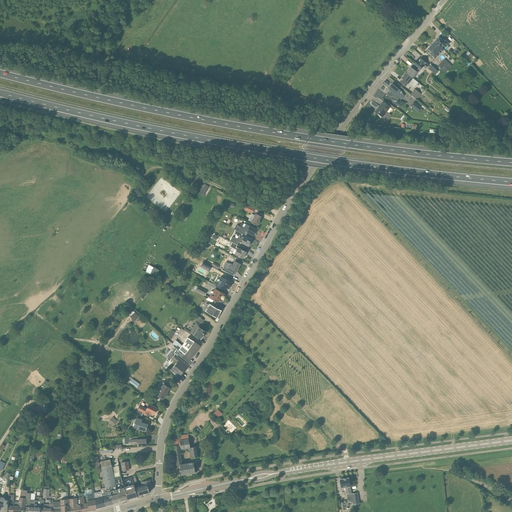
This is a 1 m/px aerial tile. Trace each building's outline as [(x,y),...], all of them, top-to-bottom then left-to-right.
[(438,44),(444,49),(449,44),(443,39),(442,40),(438,37),(434,42),(438,45),(438,44)] [(444,49),(438,44),(438,45),(434,42),(427,49),(431,52),(430,54),(435,59),(444,49)] [(416,60),(414,64),(421,69),(423,66),(425,68),(428,65),(420,58),(418,62),(416,60)] [(445,59),(438,66),(446,73),(452,66),(445,59)] [(416,75),(421,69),(414,64),(406,73),(412,78),(415,74),(416,75)] [(435,74),(438,71),(431,65),(429,68),(435,74)] [(412,78),(406,73),(402,78),(403,79),(400,83),(405,87),(408,83),(414,88),(418,83),(412,78)] [(391,97),(392,96),(396,99),(402,92),(392,84),(388,89),(390,90),(387,94),(391,97)] [(416,100),(421,94),(415,89),(410,95),(416,100)] [(387,104),(383,101),(379,107),(380,107),(378,110),(376,113),(382,117),(387,121),(391,115),(387,112),(390,107),(393,110),(395,108),(388,103),(387,104)] [(423,110),(421,108),(414,102),(411,106),(418,112),(418,111),(420,113),(423,110)] [(204,196),(209,186),(203,184),(198,193),(204,196)] [(252,214),(255,209),(246,205),(244,209),(252,214)] [(249,221),(251,222),(257,226),(260,220),(259,220),(261,216),(256,214),(255,216),(252,214),(249,221)] [(250,226),(248,225),(246,224),(244,228),(243,227),(242,228),(236,225),(234,230),(235,230),(245,235),(247,232),(254,235),(257,230),(250,226)] [(241,236),(240,238),(239,242),(241,243),(249,246),(251,241),(241,236)] [(232,242),(237,245),(239,242),(237,241),(237,239),(232,237),(230,241),(232,242)] [(237,245),(232,242),(229,247),(234,250),(232,253),(243,259),(247,252),(239,248),(237,247),(237,245)] [(237,272),(240,264),(235,261),(233,265),(231,264),(230,268),(237,272)] [(229,289),(232,282),(221,277),(218,283),(217,283),(216,286),(225,290),(226,288),(229,289)] [(198,287),(193,285),(191,288),(196,291),(205,296),(207,291),(199,287),(198,287)] [(226,295),(215,289),(214,292),(213,291),(209,298),(218,302),(220,300),(222,301),(226,295)] [(217,317),(220,311),(209,305),(206,303),(203,310),(206,311),(217,317)] [(201,339),(206,331),(200,327),(201,325),(196,322),(190,332),(201,339)] [(179,349),(190,360),(195,355),(201,346),(190,339),(191,338),(188,337),(182,346),(179,349)] [(192,362),(190,360),(179,349),(176,347),(174,345),(170,350),(172,351),(172,352),(163,361),(168,367),(174,373),(179,377),(181,375),(192,362)] [(137,388),(139,384),(133,379),(130,383),(137,388)] [(163,399),(170,388),(164,384),(161,389),(162,390),(158,396),(161,398),(163,399)] [(154,414),(157,408),(149,404),(147,410),(140,406),(137,413),(142,416),(143,412),(145,413),(145,414),(149,416),(150,412),(154,414)] [(113,427),(118,422),(113,417),(108,422),(113,427)] [(142,420),(137,418),(136,419),(135,419),(134,422),(135,423),(134,427),(146,431),(148,425),(141,422),(142,420)] [(179,441),(180,446),(181,445),(181,449),(188,448),(188,450),(189,450),(190,458),(200,457),(198,446),(190,447),(190,446),(188,434),(178,436),(179,441)] [(134,440),(134,437),(123,438),(124,441),(127,441),(127,444),(138,443),(138,446),(146,445),(146,439),(134,440)] [(195,472),(194,466),(194,462),(182,464),(182,463),(180,446),(179,441),(173,442),(177,468),(180,467),(181,474),(195,472)] [(122,478),(114,479),(110,460),(101,462),(106,487),(107,490),(108,490),(109,493),(111,493),(112,496),(112,495),(114,503),(128,499),(122,480),(122,478)] [(123,471),(129,470),(128,462),(121,462),(123,471)] [(132,477),(122,480),(128,499),(137,496),(132,477)] [(351,493),(349,478),(340,479),(341,487),(345,487),(346,494),(347,494),(351,493)] [(139,496),(150,492),(148,486),(152,485),(150,480),(142,482),(143,486),(136,488),(139,496)] [(92,485),(94,493),(96,509),(104,506),(102,493),(101,491),(99,492),(97,483),(92,485)] [(112,496),(111,493),(109,493),(108,490),(107,490),(106,487),(101,488),(101,491),(102,493),(104,506),(110,505),(110,503),(112,503),(112,504),(114,503),(112,495),(112,496)] [(12,506),(12,511),(24,511),(26,493),(27,490),(21,490),(20,497),(19,497),(18,505),(13,505),(13,506),(12,506)] [(27,490),(26,493),(24,511),(40,511),(41,508),(41,503),(42,500),(42,498),(39,498),(38,501),(30,500),(31,493),(27,493),(27,490)] [(80,502),(82,511),(96,509),(94,493),(86,495),(88,503),(85,503),(84,497),(79,497),(80,500),(80,502)] [(351,493),(347,494),(348,500),(352,502),(353,504),(359,503),(357,493),(351,494),(351,493)] [(80,502),(80,500),(77,500),(77,498),(68,499),(69,509),(70,509),(70,511),(78,511),(82,511),(80,502)] [(70,511),(70,509),(69,509),(68,499),(61,500),(61,511),(70,511)] [(53,511),(61,511),(61,500),(60,500),(60,502),(53,502),(53,504),(53,506),(53,511)]
